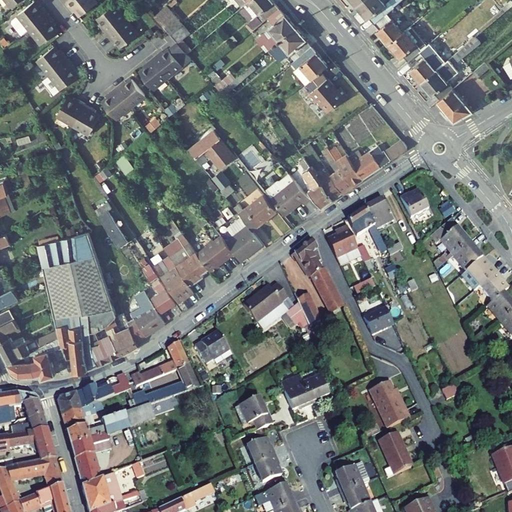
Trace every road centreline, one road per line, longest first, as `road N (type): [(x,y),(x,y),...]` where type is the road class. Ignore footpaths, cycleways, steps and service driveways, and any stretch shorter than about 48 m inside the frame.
road 1 (residential): [(44,387),(143,353),(312,227)]
road 2 (residential): [(312,227),(369,343),(406,367),(428,414),(430,442)]
road 3 (residential): [(429,140),(308,0)]
road 4 (residential): [(312,227),(426,152)]
road 5 (residential): [(77,511),(44,387)]
